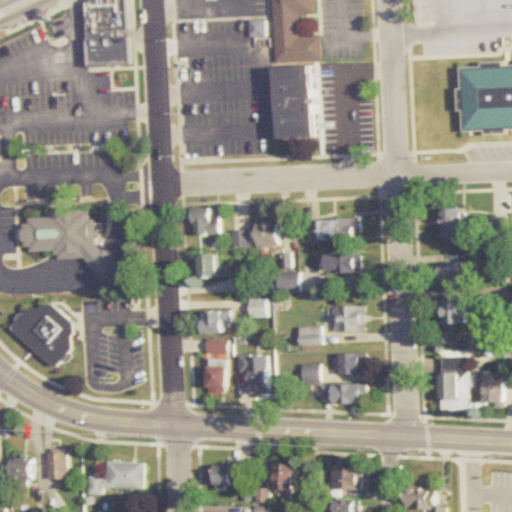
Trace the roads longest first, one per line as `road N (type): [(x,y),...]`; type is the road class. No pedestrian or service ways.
road 1 (tertiary): [(511,443),(88,417),(28,389),(1,365)]
road 2 (residential): [(156,0),(179,511)]
road 3 (residential): [(400,180),(407,438)]
road 4 (residential): [(167,187),(400,180)]
road 5 (residential): [(393,39),(400,180)]
